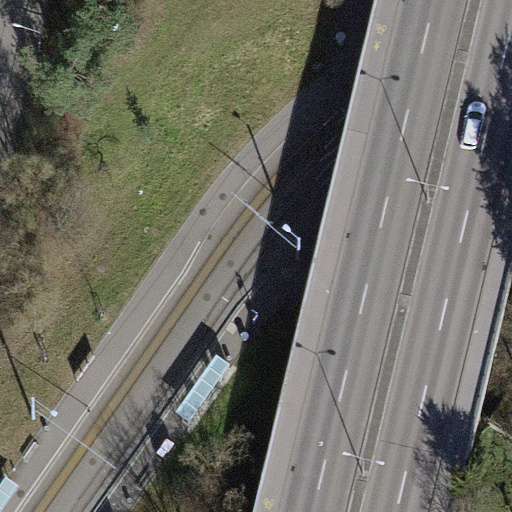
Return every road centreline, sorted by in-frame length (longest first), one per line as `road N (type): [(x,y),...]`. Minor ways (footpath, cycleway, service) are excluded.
road 1 (secondary): [(435,0),(314,511)]
road 2 (secondary): [(396,511),(511,20)]
